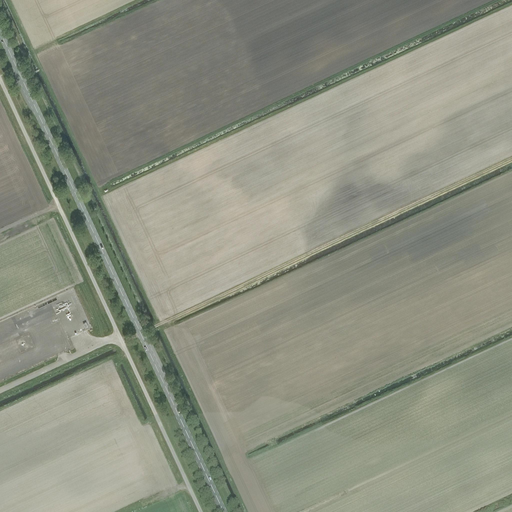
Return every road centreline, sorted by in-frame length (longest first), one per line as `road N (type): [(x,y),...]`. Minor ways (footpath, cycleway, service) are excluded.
road 1 (primary): [(221,511),(0,36)]
road 2 (unclassified): [(199,511),(0,80)]
road 3 (track): [(121,341),(511,159)]
